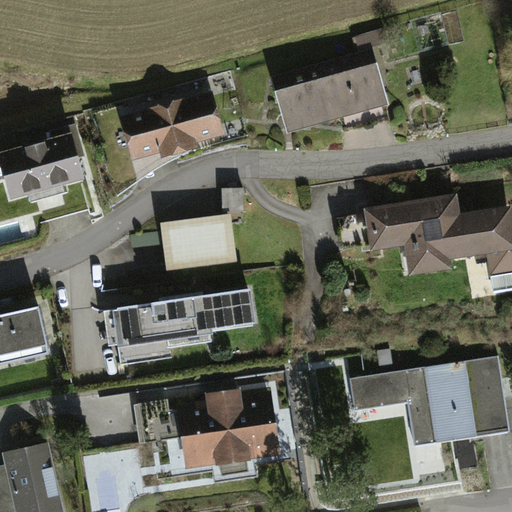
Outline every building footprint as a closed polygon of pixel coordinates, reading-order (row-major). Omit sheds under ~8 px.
[(371,47),(275,73),(290,128),(386,101),(371,47)] [(215,86),(118,112),(131,158),(228,131),(215,86)] [(74,134),(0,152),(0,171),(6,194),(84,175),(74,134)] [(457,190),(363,202),(368,250),(405,245),(409,272),(455,266),(453,253),(498,247),(500,267),(511,266),(511,203),(459,210),(457,190)] [(232,209),(161,218),(167,264),(237,256),(232,209)] [(253,286),(109,304),(113,340),(258,322),(253,286)] [(0,364),(52,354),(42,303),(0,311),(0,364)] [(498,359),(352,378),(357,411),(408,404),(413,443),(508,431),(498,359)] [(275,396),(176,411),(185,473),(285,459),(275,396)] [(0,511),(18,509),(18,511),(62,511),(47,441),(10,449),(13,463),(0,465),(0,511)]
